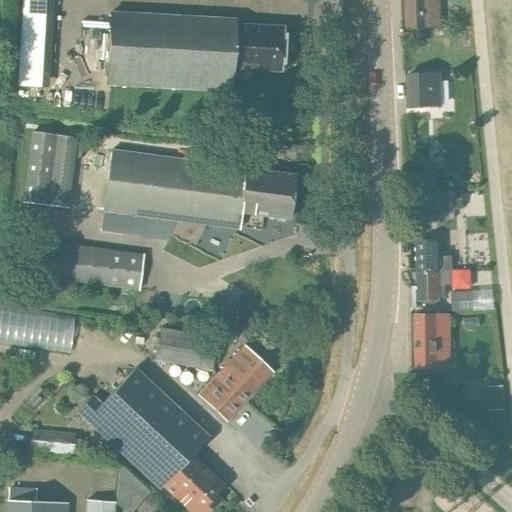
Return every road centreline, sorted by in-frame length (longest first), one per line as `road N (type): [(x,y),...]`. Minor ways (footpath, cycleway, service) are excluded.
road 1 (secondary): [(358,401),(379,326),(385,235),(374,0)]
road 2 (residential): [(358,401),(345,368),(341,0)]
road 3 (track): [(472,0),(511,357)]
road 4 (unclassified): [(511,501),(439,443),(358,401)]
road 5 (residential): [(277,511),(329,423),(358,401)]
road 6 (secondary): [(308,511),(358,401)]
